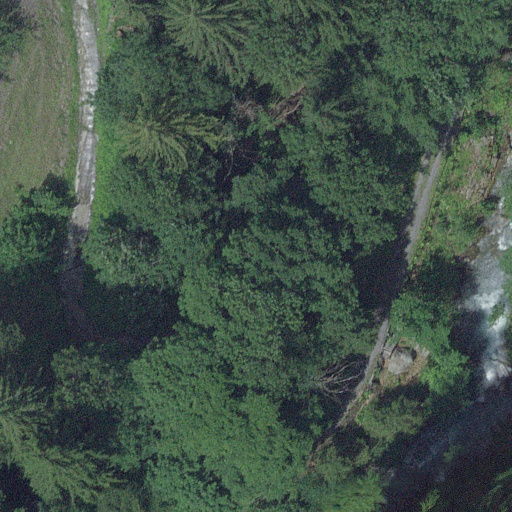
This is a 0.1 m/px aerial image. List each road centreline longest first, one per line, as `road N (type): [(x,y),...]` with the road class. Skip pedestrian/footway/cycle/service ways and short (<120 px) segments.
road 1 (track): [(409,0),(296,128),(212,320),(182,347),(131,360),(87,342),(70,306),(89,138),(81,0)]
road 2 (track): [(494,0),(447,106),(362,366),(317,429),(215,511)]
